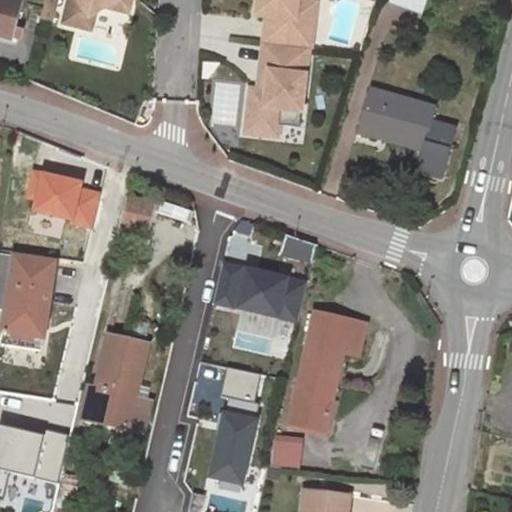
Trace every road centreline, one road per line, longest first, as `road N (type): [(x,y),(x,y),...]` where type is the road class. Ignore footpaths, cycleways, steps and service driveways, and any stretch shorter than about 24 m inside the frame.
road 1 (residential): [(0,105),(445,261)]
road 2 (secondary): [(474,300),(437,511)]
road 3 (unknown): [(193,0),(177,169)]
road 4 (secondary): [(477,239),(511,75)]
